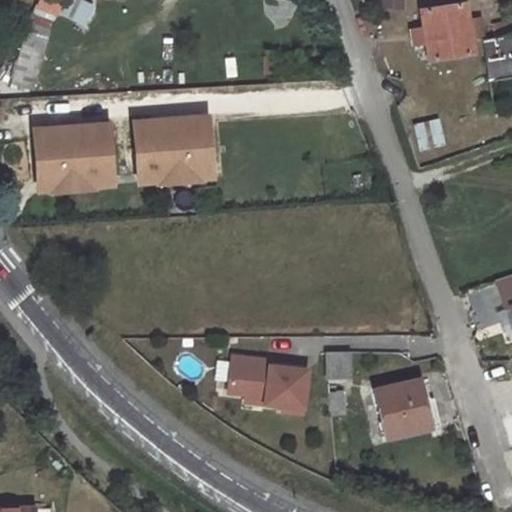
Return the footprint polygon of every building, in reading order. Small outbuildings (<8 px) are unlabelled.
[(32,0),(27,33),(50,38),(56,0),(32,0)] [(81,0),(69,0),(64,16),(82,22),(88,2),(81,0)] [(464,6),(420,12),(423,29),(410,31),(413,49),(426,46),(429,63),(472,56),(464,6)] [(30,89),(44,41),(25,35),(11,84),(30,89)] [(511,35),(492,40),(494,59),(485,61),(492,105),(511,100),(511,35)] [(492,40),(481,42),(485,61),(494,59),(492,40)] [(132,124),(136,176),(137,176),(203,171),(205,171),(201,119),(132,124)] [(38,132),(42,184),(109,178),(111,178),(107,126),(38,132)] [(204,179),(203,171),(137,176),(138,184),(157,182),(157,185),(199,182),(199,179),(204,179)] [(109,178),(42,184),(43,191),(49,191),(49,194),(91,190),(91,188),(110,186),(109,178)] [(215,189),(170,192),(172,216),(217,212),(215,189)] [(510,310),(511,309),(511,277),(496,282),(505,312),(510,310)] [(349,354),(325,355),(326,381),(350,380),(349,354)] [(271,362),(233,357),(229,393),(246,395),(266,397),(265,404),(283,407),(283,412),(302,414),(307,371),(271,367),(271,362)] [(417,383),(376,393),(387,440),(429,431),(422,403),(417,383)] [(341,394),(327,395),(329,416),(343,414),(341,394)] [(266,397),(246,395),(246,402),(265,404),(266,397)] [(429,431),(439,428),(432,400),(422,403),(429,431)] [(510,446),(511,445),(511,416),(503,419),(510,446)]
